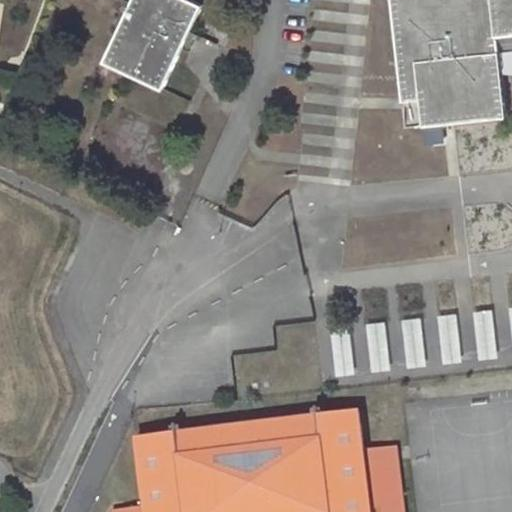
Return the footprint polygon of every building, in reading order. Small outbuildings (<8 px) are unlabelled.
[(191,0),(132,0),(105,61),(163,87),(202,5),(191,0)] [(511,0),(392,0),(404,100),(421,97),(425,125),(507,114),(502,71),(498,33),(511,31),(511,0)] [(511,71),(511,31),(498,33),(502,71),(511,71)] [(478,311),(481,360),(500,358),(497,310),(478,311)] [(441,314),(444,362),(464,361),(461,313),(441,314)] [(396,319),(399,370),(429,368),(425,317),(396,319)] [(334,326),(337,374),(392,371),(389,323),(334,326)] [(429,342),(430,365),(444,364),(443,341),(429,342)] [(145,507),(114,511),(404,511),(397,449),(364,453),(359,413),(138,441),(145,507)]
